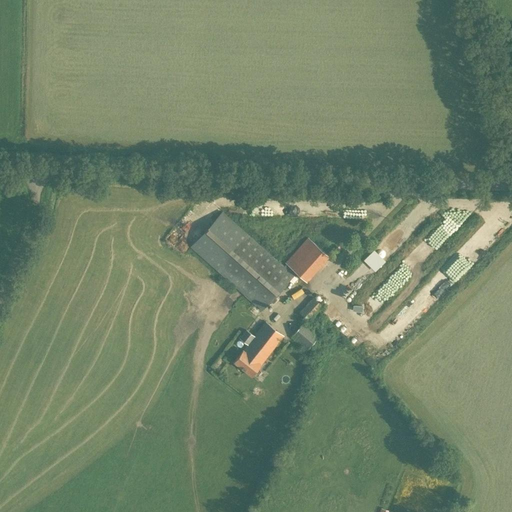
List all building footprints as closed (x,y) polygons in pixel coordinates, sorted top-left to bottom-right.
[(261,311),(293,276),(222,212),(191,247),(261,311)] [(286,264),(296,272),(305,280),(327,255),(308,237),(285,263),(286,264)] [(344,272),(340,276),(348,282),(351,278),(344,272)] [(308,321),(322,306),(312,296),(298,311),(308,321)] [(261,363),(283,335),(265,321),(254,336),(245,330),(239,338),(247,344),(243,349),(233,362),(251,376),(261,363)] [(304,321),(291,337),(305,350),(319,334),(304,321)]
